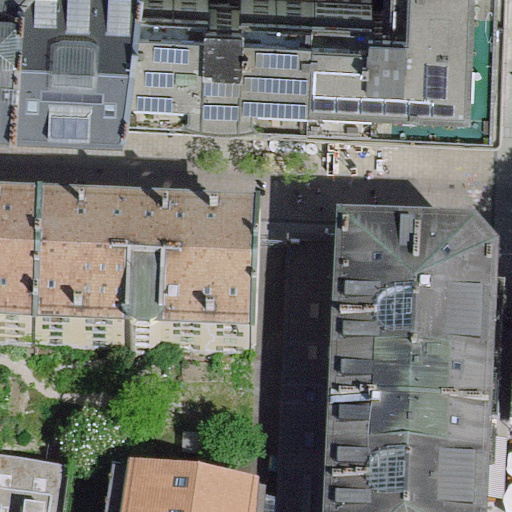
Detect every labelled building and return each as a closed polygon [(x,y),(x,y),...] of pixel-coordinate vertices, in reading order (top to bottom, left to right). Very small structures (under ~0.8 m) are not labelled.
[(0,0),(0,102),(14,103),(20,0),(0,0)] [(20,0),(14,103),(67,105),(125,108),(137,0),(20,0)] [(210,0),(137,0),(125,108),(223,112),(309,116),(314,0),(243,0),(243,3),(211,2),(210,0)] [(374,0),(314,0),(309,116),(396,120),(487,125),(488,109),(505,110),(508,0),(387,0),(387,10),(374,10),(374,0)] [(0,345),(36,347),(42,235),(0,233),(0,345)] [(154,240),(42,235),(36,347),(128,352),(135,359),(145,361),(154,359),(163,353),(256,358),(261,245),(154,240)] [(346,248),(293,246),(281,508),(280,511),(334,511),(338,428),(346,248)] [(418,251),(346,248),(338,428),(488,433),(496,275),(475,253),(418,251)] [(488,433),(338,428),(334,511),(485,511),(488,433)] [(67,511),(73,477),(0,465),(0,511),(67,511)] [(135,511),(280,511),(281,508),(139,485),(135,511)]
